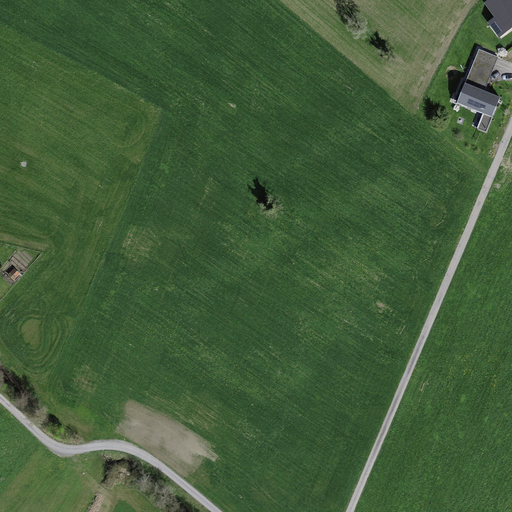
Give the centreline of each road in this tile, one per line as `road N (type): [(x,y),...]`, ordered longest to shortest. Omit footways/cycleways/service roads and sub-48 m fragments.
road 1 (track): [(351,511),(511,139)]
road 2 (track): [(0,397),(60,448),(128,448),(211,511)]
